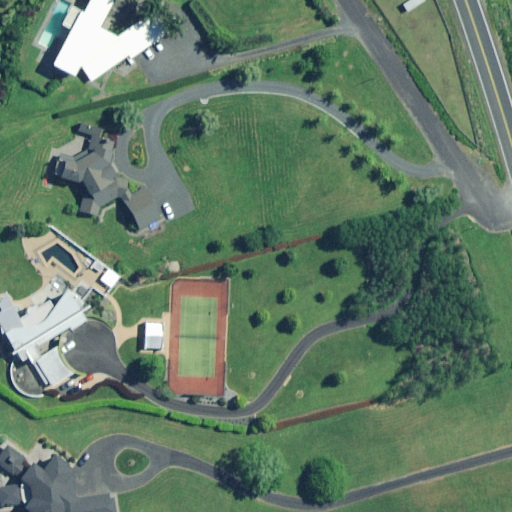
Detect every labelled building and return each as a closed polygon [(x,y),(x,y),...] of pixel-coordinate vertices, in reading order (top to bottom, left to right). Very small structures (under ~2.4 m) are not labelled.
[(111,0),(87,0),(80,13),(69,7),(60,25),(69,29),(50,66),(72,77),(78,65),(90,82),(126,56),(128,60),(164,35),(148,14),(116,37),(98,26),(111,0)] [(91,136),(86,151),(74,158),(59,153),(52,175),(81,185),(84,190),(77,211),(97,217),(100,207),(119,197),(138,230),(162,217),(147,189),(128,199),(108,164),(115,144),(91,136)] [(106,265),(96,259),(91,267),(101,274),(106,265)] [(31,368),(34,366),(45,385),(47,383),(51,390),(74,372),(72,371),(70,370),(69,369),(67,367),(65,366),(64,364),(63,363),(62,361),(61,359),(60,357),(59,355),(58,353),(58,351),(58,349),(57,347),(39,357),(34,347),(68,328),(70,331),(86,323),(76,306),(79,304),(65,289),(51,308),(47,300),(25,307),(24,315),(15,318),(6,292),(5,293),(4,293),(3,293),(2,294),(1,294),(1,295),(0,295),(0,336),(3,336),(4,345),(10,346),(13,350),(8,353),(10,357),(14,354),(20,364),(26,360),(31,368)] [(164,319),(144,319),(144,352),(164,352),(164,319)] [(114,511),(111,493),(77,500),(72,468),(55,455),(43,470),(9,444),(0,456),(0,468),(17,482),(17,487),(0,489),(0,506),(20,504),(24,508),(21,511),(114,511)]
